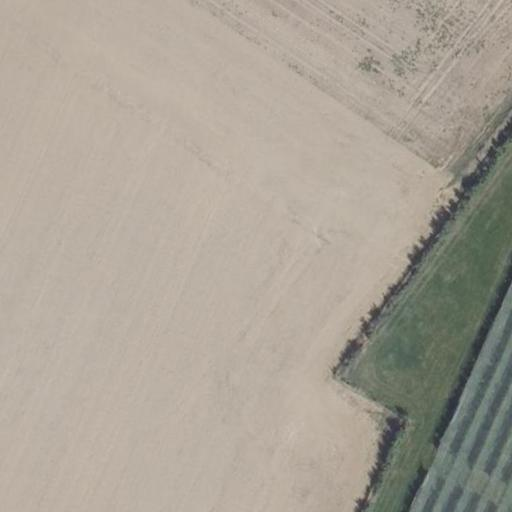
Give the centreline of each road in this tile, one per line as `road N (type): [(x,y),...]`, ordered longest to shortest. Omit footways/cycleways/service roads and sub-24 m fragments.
road 1 (track): [(511,238),(387,511)]
road 2 (track): [(511,117),(434,222)]
